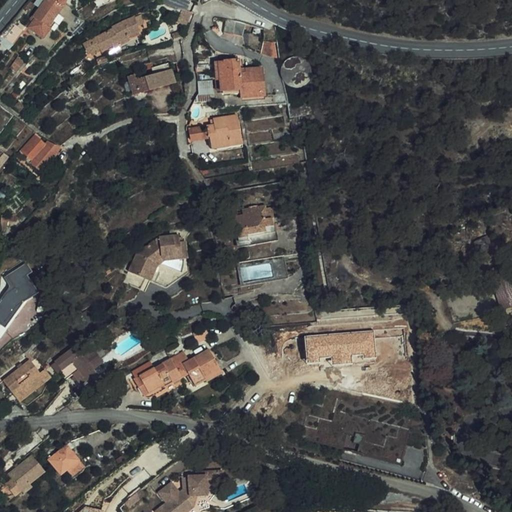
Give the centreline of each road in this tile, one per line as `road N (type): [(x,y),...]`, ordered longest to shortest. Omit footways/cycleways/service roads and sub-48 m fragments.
road 1 (unclassified): [(472,511),(173,417),(0,424)]
road 2 (tertiary): [(511,46),(452,50),(335,36),(246,0)]
road 3 (unknown): [(0,104),(74,148),(146,123),(180,126)]
